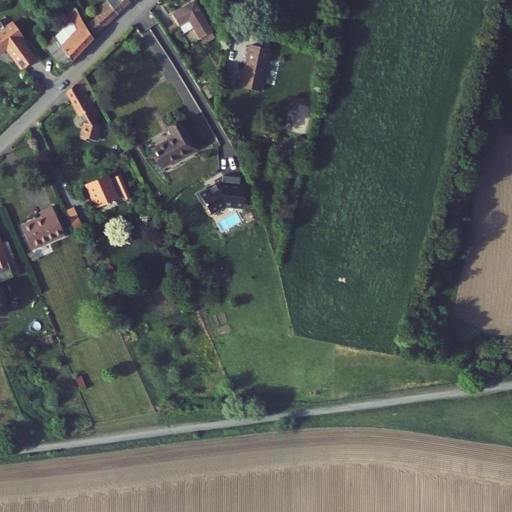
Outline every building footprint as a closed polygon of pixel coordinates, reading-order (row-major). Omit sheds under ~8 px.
[(103,16),(88,33),(96,42),(119,18),(106,0),(98,10),(103,16)] [(105,0),(106,0),(119,18),(135,0),(105,0)] [(192,7),(169,19),(175,30),(185,25),(195,44),(207,38),(192,7)] [(56,47),(71,68),(94,44),(85,34),(74,13),(65,19),(72,32),(56,47)] [(7,39),(0,29),(0,63),(9,57),(23,77),(37,67),(22,47),(25,45),(16,33),(7,39)] [(45,53),(62,77),(71,68),(56,47),(55,46),(45,53)] [(237,75),(234,75),(231,89),(253,95),(262,55),(243,50),(237,75)] [(77,144),(94,149),(98,135),(92,125),(96,123),(83,100),(88,97),(81,84),(63,100),(81,131),(77,144)] [(172,144),(153,157),(163,174),(195,152),(179,128),(167,136),(172,144)] [(199,193),(211,215),(225,206),(243,208),(246,185),(218,182),(199,193)] [(96,217),(116,206),(117,209),(121,207),(123,210),(130,206),(119,184),(108,189),(106,185),(86,195),(96,217)] [(37,216),(19,224),(28,246),(60,234),(49,206),(35,211),(37,216)] [(74,216),(65,220),(74,238),(82,234),(74,216)] [(0,283),(13,280),(0,248),(0,283)]
